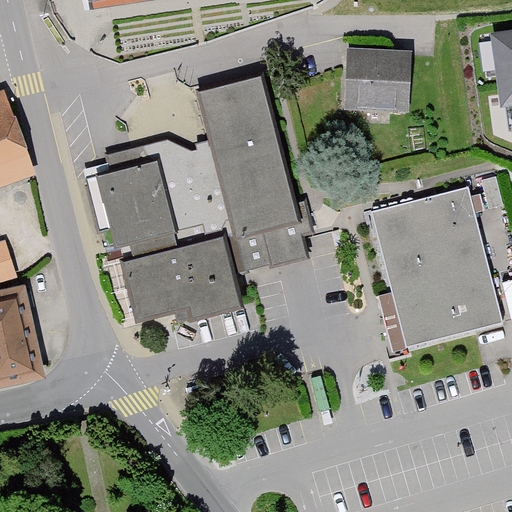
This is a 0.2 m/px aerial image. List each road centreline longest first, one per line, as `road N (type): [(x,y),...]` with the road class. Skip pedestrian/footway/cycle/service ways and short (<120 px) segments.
road 1 (residential): [(404,27),(297,30),(30,94)]
road 2 (tertiary): [(94,363),(30,94)]
road 3 (tertiary): [(94,363),(219,511)]
